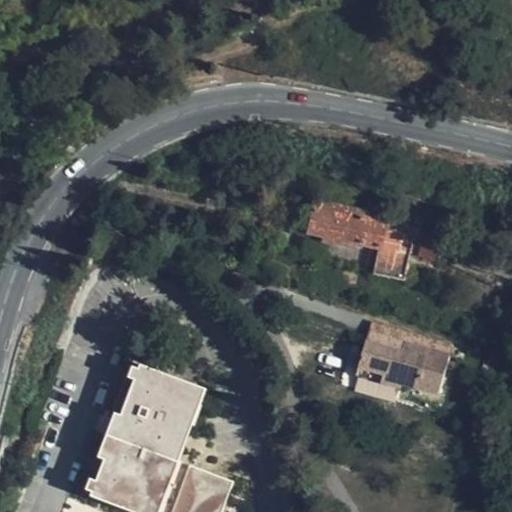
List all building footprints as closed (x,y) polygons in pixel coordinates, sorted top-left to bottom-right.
[(9,163),(37,175),(39,173),(12,158),(9,163)] [(37,175),(9,163),(0,178),(0,182),(24,196),(37,175)] [(373,272),(403,279),(414,236),(384,230),(386,217),(317,202),(310,233),(324,236),(323,241),(340,245),(341,240),(378,249),(373,272)] [(445,243),(425,236),(421,256),(439,261),(442,254),(445,243)] [(490,269),(511,277),(511,263),(445,243),(442,254),(456,259),(456,262),(489,274),(490,269)] [(403,352),(367,342),(356,375),(402,389),(403,384),(440,395),(451,356),(406,343),(403,352)] [(138,369),(134,380),(120,415),(103,459),(96,481),(92,491),(83,511),(213,511),(226,478),(177,460),(203,389),(139,365),(138,369)] [(128,377),(134,380),(138,369),(131,366),(128,377)] [(97,456),(103,459),(120,415),(114,412),(97,456)] [(85,488),(92,491),(96,481),(89,478),(85,488)]
